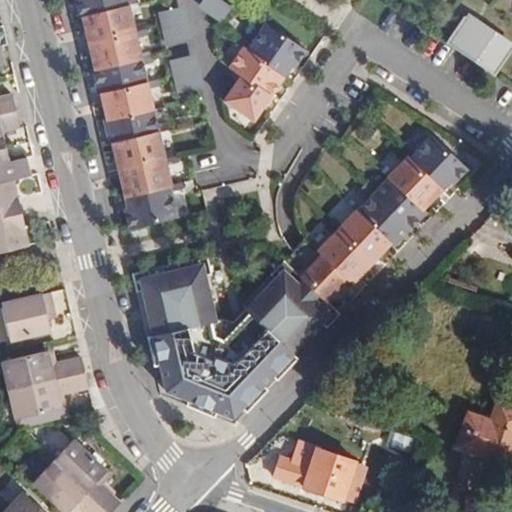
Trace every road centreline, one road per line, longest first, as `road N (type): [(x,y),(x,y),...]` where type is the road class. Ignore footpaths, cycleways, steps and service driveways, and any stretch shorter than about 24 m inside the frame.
road 1 (residential): [(196,480),(171,460),(122,380),(31,0)]
road 2 (residential): [(511,174),(246,440),(196,480)]
road 3 (residential): [(289,153),(368,39),(511,137)]
road 4 (unknown): [(289,153),(241,148),(219,129),(188,0)]
